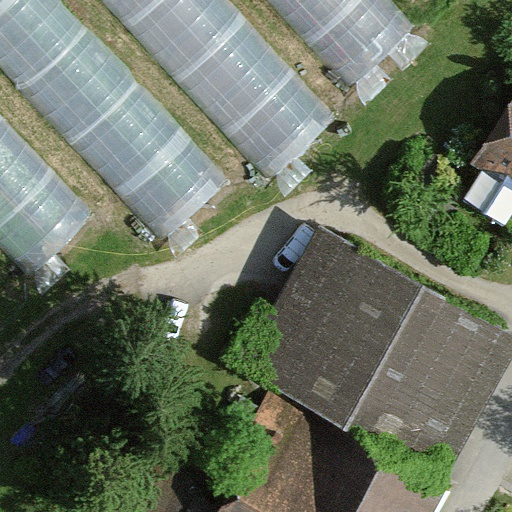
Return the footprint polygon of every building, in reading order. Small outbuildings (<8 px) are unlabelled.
[(63,0),(0,0),(0,59),(44,108),(73,82),(97,108),(87,118),(163,202),(177,189),(191,204),(229,170),(158,92),(152,97),(63,0)] [(105,0),(263,176),(331,116),(227,0),(105,0)] [(263,0),(344,91),(412,32),(384,0),(263,0)] [(99,209),(0,102),(0,234),(33,270),(99,209)] [(511,103),(479,158),(486,162),(466,196),(511,223),(511,103)] [(228,368),(271,386),(221,511),(197,489),(190,511),(433,511),(458,467),(511,367),(511,311),(326,216),(277,308),(263,300),(228,368)] [(119,479),(83,507),(86,511),(124,511),(137,502),(119,479)]
